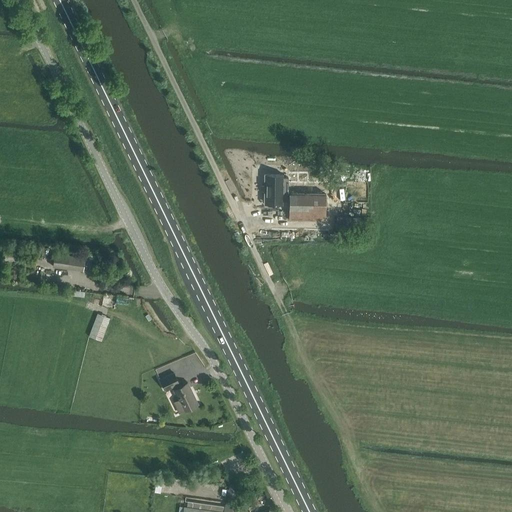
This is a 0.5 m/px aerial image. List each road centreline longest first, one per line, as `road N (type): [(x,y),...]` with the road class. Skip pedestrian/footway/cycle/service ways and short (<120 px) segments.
road 1 (unclassified): [(282,511),(176,299),(84,150),(15,0)]
road 2 (primary): [(309,511),(59,0)]
road 3 (unclassified): [(132,0),(281,308)]
